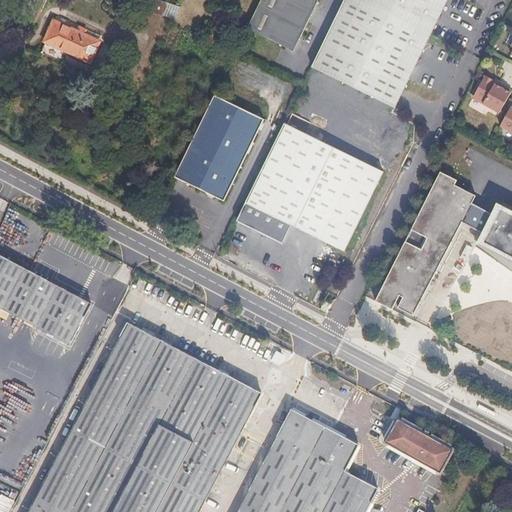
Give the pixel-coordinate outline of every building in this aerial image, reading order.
[(167,4),(156,0),(144,0),(142,4),(163,13),(167,4)] [(316,5),(318,0),(260,0),(258,6),(245,32),(293,54),(316,5)] [(392,110),(445,0),(342,0),(308,69),(392,110)] [(163,14),(177,19),(181,6),(167,2),(163,14)] [(100,42),(85,35),(87,30),(80,27),(77,32),(71,29),(54,22),(50,31),(45,43),(60,49),(85,60),(91,63),(100,42)] [(511,90),(497,82),(495,85),(490,81),(492,79),(483,75),(471,97),(498,112),(506,97),(511,90)] [(235,181),(254,143),(263,123),(223,103),(213,98),(194,136),(174,179),(173,180),(223,205),(235,181)] [(511,101),(499,125),(511,132),(511,101)] [(372,191),(380,175),(295,133),(281,126),(278,133),(233,223),(279,245),(288,228),(332,249),(341,254),(372,191)] [(511,215),(507,213),(508,212),(499,208),(495,216),(471,204),(475,196),(466,191),(454,185),(456,181),(439,172),(390,268),(386,276),(373,302),(390,310),(397,296),(402,298),(397,308),(412,316),(461,223),(482,232),(476,246),(511,270),(511,215)] [(88,306),(0,259),(0,312),(67,347),(88,306)] [(198,511),(210,489),(234,444),(259,395),(240,385),(174,351),(124,325),(120,334),(97,377),(77,417),(51,465),(30,507),(27,511),(198,511)] [(366,511),(371,504),(378,491),(344,473),(358,447),(320,427),(290,412),(285,422),(266,459),(249,492),(237,511),(366,511)] [(439,473),(451,450),(397,421),(385,444),(397,451),(439,473)]
